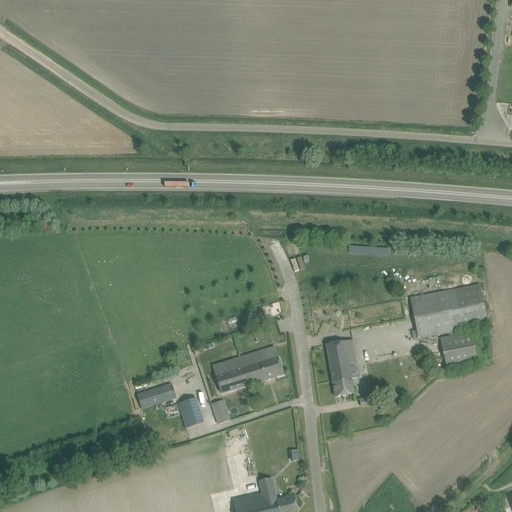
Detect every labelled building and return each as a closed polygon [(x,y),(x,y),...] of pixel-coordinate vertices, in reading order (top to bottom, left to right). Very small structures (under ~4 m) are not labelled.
[(410,299),(418,339),(488,325),(480,285),(410,299)] [(440,339),(446,369),(478,362),(472,333),(440,339)] [(338,344),(326,346),(336,397),(354,394),(352,380),(352,379),(349,367),(349,363),(356,361),(353,341),(352,341),(338,344)] [(221,374),(216,376),(222,395),(284,375),(278,357),(263,362),(260,352),(218,365),(221,374)] [(173,384),(137,395),(142,410),(178,398),(173,384)] [(374,397),(360,399),(362,407),(375,405),(374,397)] [(177,405),(186,429),(204,422),(196,399),(177,405)] [(213,403),(217,417),(223,416),(224,421),(231,419),(226,400),(213,403)] [(293,461),(301,460),(300,450),(291,451),(293,461)] [(264,503),(235,510),(235,511),(298,511),(295,496),(274,501),(272,489),(274,489),(272,479),(262,481),(259,482),(262,495),(264,503)] [(215,511),(212,494),(200,497),(203,511),(215,511)]
